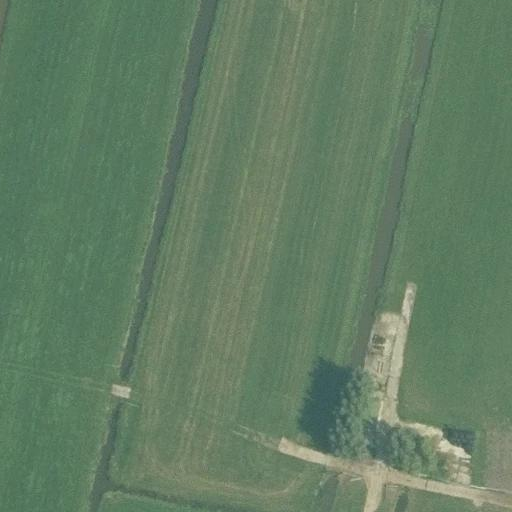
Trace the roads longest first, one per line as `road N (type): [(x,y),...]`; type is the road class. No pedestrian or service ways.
road 1 (track): [(368,511),(413,286),(506,168),(511,141)]
road 2 (track): [(0,364),(131,395),(286,447)]
road 3 (track): [(511,505),(286,447)]
